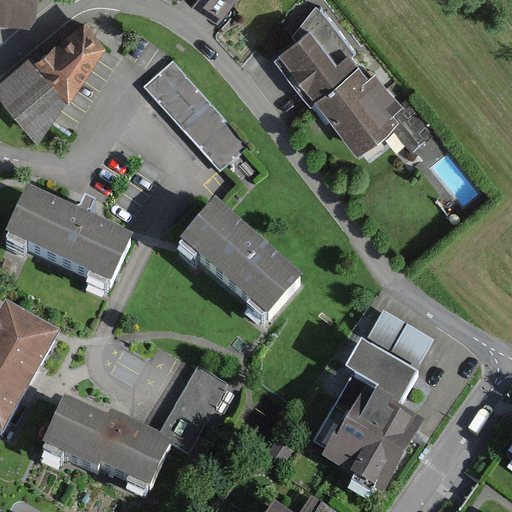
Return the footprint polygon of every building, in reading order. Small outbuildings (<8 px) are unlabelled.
[(0,0),(0,15),(27,19),(34,9),(35,0),(0,0)] [(229,0),(203,0),(218,13),(229,0)] [(0,80),(0,88),(30,125),(117,55),(84,13),(0,80)] [(406,134),(308,15),(265,50),(363,169),(406,134)] [(248,150),(170,68),(142,94),(220,177),(248,150)] [(135,240),(27,191),(3,243),(111,293),(135,240)] [(302,282),(215,206),(177,250),(264,326),(302,282)] [(0,439),(61,333),(5,301),(0,310),(0,439)] [(418,373),(362,340),(345,369),(352,373),(311,445),(385,488),(424,421),(399,407),(418,373)] [(171,444),(65,396),(41,449),(147,497),(171,444)] [(268,511),(290,511),(275,502),(268,511)]
